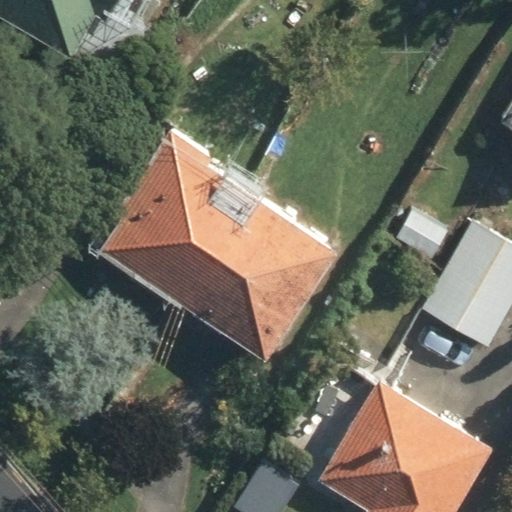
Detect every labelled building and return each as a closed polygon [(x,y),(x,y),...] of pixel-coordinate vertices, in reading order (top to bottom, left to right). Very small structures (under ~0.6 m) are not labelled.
[(0,0),(80,44),(104,0),(0,0)] [(511,95),(501,112),(511,119),(511,95)] [(276,348),(346,234),(170,126),(119,208),(127,214),(108,244),(276,348)] [(511,231),(474,211),(425,303),(492,340),(511,302),(511,231)] [(451,511),(495,434),(387,374),(329,478),(372,502),(366,511),(451,511)]
